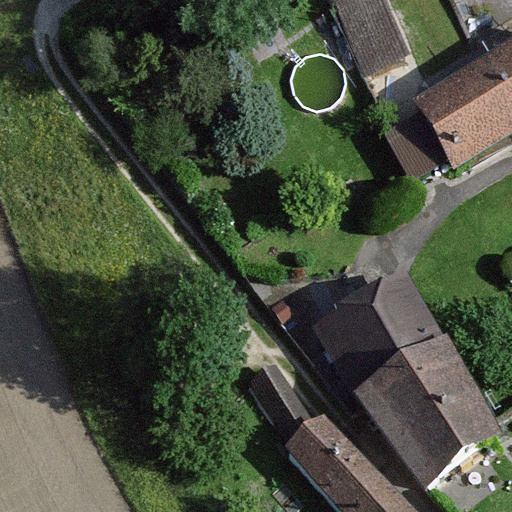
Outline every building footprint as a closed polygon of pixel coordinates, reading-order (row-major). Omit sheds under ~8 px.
[(406,64),(378,0),(355,0),(336,7),(367,78),(406,64)] [(511,132),(511,69),(421,124),(449,171),(511,132)] [(365,412),(444,365),(404,297),(335,336),(330,351),(365,412)] [(487,438),(444,365),(365,412),(426,493),(489,446),(487,438)] [(252,390),(299,460),(288,471),(329,511),(393,511),(320,439),(317,441),(274,376),(252,390)]
